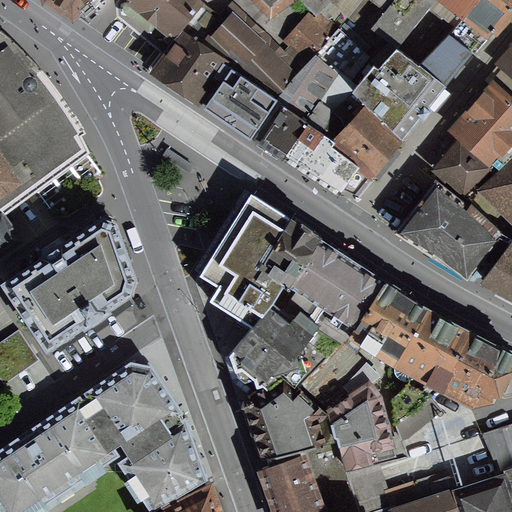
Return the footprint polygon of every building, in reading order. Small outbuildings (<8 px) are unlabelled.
[(51,0),(72,13),(87,0),(51,0)] [(164,39),(165,38),(168,33),(169,34),(173,29),(174,30),(197,3),(193,0),(130,0),(126,5),(126,13),(159,40),(164,39)] [(300,0),(316,16),(331,2),(330,0),(300,0)] [(394,0),(371,28),(397,48),(411,59),(426,39),(416,30),(433,8),(430,5),(433,0),(394,0)] [(426,39),(411,59),(446,93),(486,42),(495,49),(511,27),(511,0),(474,0),(455,25),(433,8),(416,30),(426,39)] [(433,0),(430,5),(433,8),(455,25),(474,0),(433,0)] [(222,62),(234,70),(244,59),(219,38),(197,20),(205,11),(204,9),(197,3),(174,30),(173,29),(169,34),(168,33),(165,38),(171,42),(152,67),(158,71),(157,72),(198,99),(198,98),(222,62)] [(288,41),(309,61),(331,37),(310,17),(288,41)] [(294,77),(235,22),(219,38),(244,59),(234,70),(276,99),(294,77)] [(331,37),(309,61),(294,77),(276,99),(281,103),(257,138),(257,139),(285,158),(309,124),(306,122),(319,103),(341,77),(363,53),(339,28),(331,37)] [(88,154),(82,138),(86,135),(81,128),(74,117),(67,106),(56,92),(47,80),(38,69),(29,59),(19,50),(10,42),(1,35),(0,33),(0,261),(24,243),(4,215),(88,154)] [(511,47),(501,60),(511,70),(511,47)] [(354,92),(407,143),(446,93),(411,59),(397,48),(378,68),(374,65),(353,90),(354,92)] [(511,70),(501,60),(494,67),(500,72),(491,83),(493,85),(511,101),(511,70)] [(281,103),(276,99),(234,70),(222,62),(198,98),(207,104),(205,107),(251,138),(253,136),(257,138),(281,103)] [(458,144),(450,154),(480,184),(491,173),(490,171),(492,169),(499,160),(504,164),(511,154),(511,101),(493,85),(449,136),(458,144)] [(327,151),(370,185),(375,179),(377,181),(407,143),(354,92),(334,113),(319,103),(306,122),(309,124),(334,142),(327,151)] [(334,142),(309,124),(285,158),(350,213),(370,185),(327,151),(334,142)] [(463,200),(480,184),(450,154),(433,174),(463,200)] [(479,195),(511,227),(511,247),(479,291),(511,308),(511,154),(504,164),(499,160),(492,169),(498,175),(479,195)] [(258,257),(289,209),(250,183),(200,266),(217,277),(210,289),(254,318),(273,297),(287,276),(258,257)] [(468,210),(435,183),(392,238),(428,260),(468,210)] [(322,227),(290,206),(289,209),(258,257),(287,276),(289,277),(320,229),(322,227)] [(504,237),(471,206),(468,210),(428,260),(467,284),(504,237)] [(116,222),(102,217),(0,285),(0,286),(46,355),(82,331),(84,335),(111,317),(108,313),(130,299),(135,281),(116,222)] [(384,271),(320,229),(289,277),(353,319),(384,271)] [(432,299),(386,269),(384,271),(353,319),(347,328),(394,359),(432,299)] [(341,342),(320,325),(323,321),(299,301),(290,311),(273,297),(254,318),(229,348),(237,372),(252,383),(282,375),(296,386),(301,382),(341,342)] [(432,299),(394,359),(441,384),(442,384),(475,322),(432,299)] [(497,392),(498,390),(511,364),(511,342),(475,322),(442,384),(470,399),(497,392)] [(0,378),(4,385),(39,361),(19,332),(0,345),(0,378)] [(364,361),(341,342),(301,382),(329,408),(374,379),(379,376),(368,358),(364,361)] [(83,385),(119,437),(126,448),(116,455),(127,471),(122,474),(137,495),(141,493),(150,506),(160,499),(161,502),(207,477),(182,405),(150,358),(129,353),(83,385)] [(511,364),(498,390),(508,395),(511,392),(511,364)] [(336,439),(329,408),(301,382),(296,386),(282,375),(252,383),(248,385),(249,391),(243,393),(241,401),(246,402),(260,452),(266,450),(268,458),(336,439)] [(336,439),(346,463),(398,450),(382,388),(374,379),(329,408),(336,439)] [(389,393),(395,421),(430,395),(423,386),(407,380),(389,393)] [(39,511),(108,465),(104,460),(121,449),(115,440),(119,437),(83,385),(0,441),(0,510),(1,511),(39,511)] [(400,438),(406,436),(441,410),(430,395),(395,421),(400,438)] [(511,420),(480,430),(495,459),(498,458),(501,466),(511,462),(511,420)] [(268,458),(257,462),(274,511),(332,511),(361,502),(349,470),(346,463),(336,439),(268,458)] [(349,470),(361,502),(390,490),(379,462),(349,470)] [(511,511),(511,462),(501,466),(457,480),(451,482),(461,511),(511,511)] [(390,511),(461,511),(451,482),(457,480),(452,465),(414,478),(419,493),(388,502),(390,511)] [(225,511),(211,475),(207,477),(161,502),(162,503),(145,511),(225,511)] [(375,511),(371,499),(361,502),(332,511),(375,511)]
